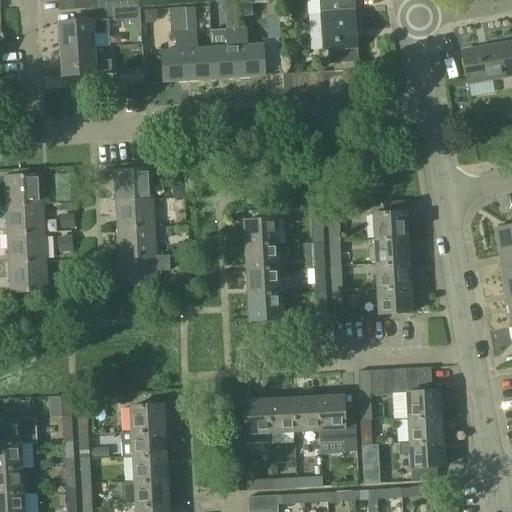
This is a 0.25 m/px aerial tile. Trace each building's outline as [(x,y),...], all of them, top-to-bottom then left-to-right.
[(74,0),(75,9),(108,7),(107,0),(74,0)] [(219,0),(219,28),(233,28),(232,0),(219,0)] [(354,0),(318,0),(322,50),(328,50),(329,64),(359,62),(354,0)] [(112,8),(113,21),(140,20),(139,6),(112,8)] [(163,82),(188,81),(185,33),(187,33),(185,8),(173,9),(169,9),(171,40),(176,40),(176,51),(161,52),(163,82)] [(60,23),(61,50),(95,48),(94,35),(111,34),(110,20),(60,23)] [(246,29),(236,30),(238,78),(264,76),(262,46),(247,47),(246,29)] [(211,32),(212,49),(213,79),(238,78),(236,30),(211,32)] [(185,33),(188,81),(213,79),(212,49),(197,50),(196,33),(187,33),(185,33)] [(511,43),(463,52),(465,65),(469,84),(511,76),(511,43)] [(95,48),(61,50),(63,76),(113,74),(112,61),(96,61),(95,48)] [(144,70),(116,72),(117,86),(144,84),(144,70)] [(343,71),(344,95),(357,94),(355,70),(343,71)] [(344,95),(343,71),(330,72),(332,96),(344,95)] [(332,96),(330,72),(318,73),(320,97),(332,96)] [(308,97),(307,73),(295,74),(296,98),(308,97)] [(320,97),(318,73),(307,73),(308,97),(320,97)] [(296,98),(295,74),(282,75),(284,99),(296,98)] [(114,171),(116,201),(154,199),(152,169),(114,171)] [(6,206),(44,204),(42,175),(4,177),(6,206)] [(118,229),(155,227),(154,199),(116,201),(118,229)] [(45,233),(44,204),(6,206),(8,235),(45,233)] [(374,215),(375,240),(408,238),(407,213),(374,215)] [(495,230),(500,256),(511,253),(511,216),(508,218),(510,227),(495,230)] [(314,235),(324,234),(323,218),(313,218),(314,235)] [(245,222),(246,247),(279,246),(278,220),(245,222)] [(341,243),(341,226),(329,227),(330,243),(341,243)] [(118,229),(119,258),(157,256),(155,227),(118,229)] [(47,262),(45,233),(8,235),(9,264),(47,262)] [(375,240),(377,265),(410,263),(408,238),(375,240)] [(324,244),(314,244),(315,260),(325,260),(324,244)] [(246,247),(248,272),(281,271),(279,246),(246,247)] [(330,251),(331,268),(342,267),(342,251),(330,251)] [(511,253),(500,256),(505,280),(511,278),(511,253)] [(159,286),(158,271),(170,271),(169,255),(157,256),(119,258),(121,288),(159,286)] [(48,291),(47,262),(9,264),(11,293),(48,291)] [(410,263),(377,265),(378,290),(411,288),(410,263)] [(326,268),(315,269),(316,285),(326,285),(326,268)] [(248,272),(249,297),(282,295),(281,271),(248,272)] [(343,292),(343,275),(332,276),(332,292),(343,292)] [(177,281),(177,290),(177,292),(190,292),(190,281),(188,281),(177,281)] [(413,313),(411,288),(378,290),(380,315),(413,313)] [(327,293),(316,293),(317,310),(328,309),(327,293)] [(282,295),(249,297),(250,322),(283,321),(282,295)] [(344,317),(344,300),(333,301),(334,318),(344,317)] [(419,370),(421,393),(433,392),(432,369),(419,370)] [(397,394),(407,394),(409,394),(408,370),(395,371),(397,394)] [(408,370),(409,394),(421,393),(419,370),(408,370)] [(384,395),(397,394),(395,371),(383,372),(384,395)] [(372,396),(371,372),(359,373),(360,396),(372,396)] [(383,372),(371,372),(372,396),(384,395),(383,372)] [(421,393),(409,394),(407,394),(409,419),(442,417),(440,392),(433,392),(421,393)] [(319,399),(321,431),(322,443),(347,441),(347,453),(356,453),(359,453),(358,429),(355,429),(346,429),(345,408),(344,397),(340,397),(340,393),(326,394),(327,398),(319,399)] [(295,400),(296,432),(321,431),(319,399),(295,400)] [(271,434),(296,432),(295,400),(270,401),(271,434)] [(271,434),(270,401),(244,403),(247,443),(272,442),(271,434)] [(362,422),(373,421),(372,405),(361,405),(362,422)] [(133,433),(166,431),(164,406),(131,407),(133,432),(133,433)] [(63,435),(72,435),(71,417),(62,417),(63,435)] [(443,441),(442,417),(409,419),(410,443),(443,441)] [(79,436),(88,436),(87,418),(78,419),(79,436)] [(0,446),(21,446),(37,445),(36,419),(20,420),(0,421),(0,446)] [(374,429),(362,430),(363,446),(375,445),(374,429)] [(134,458),(167,455),(166,431),(133,433),(133,432),(122,433),(121,433),(122,458),(134,458)] [(412,470),(436,468),(445,468),(443,441),(410,443),(410,445),(400,446),(400,457),(411,456),(412,470)] [(63,443),(64,460),(74,459),(73,443),(63,443)] [(80,461),(90,460),(89,444),(79,445),(80,461)] [(0,471),(23,470),(21,446),(0,446),(0,471)] [(134,458),(135,482),(168,480),(167,455),(134,458)] [(65,484),(75,483),(74,467),(65,468),(65,484)] [(81,486),(91,485),(90,469),(80,469),(81,486)] [(0,495),(24,494),(23,470),(0,471),(0,495)] [(307,478),(308,488),(324,487),(323,477),(307,478)] [(282,479),(283,489),(299,488),(298,478),(282,479)] [(274,479),(257,480),(258,491),(274,490),(274,479)] [(168,480),(135,482),(137,507),(169,505),(168,480)] [(402,489),(403,499),(419,498),(419,488),(402,489)] [(394,499),(393,489),(377,490),(377,500),(394,499)] [(66,492),(67,508),(77,508),(76,492),(66,492)] [(336,493),(336,502),(353,502),(352,492),(336,493)] [(82,510),(93,510),(92,493),(82,494),(82,510)] [(327,493),(311,494),(311,504),(328,503),(327,493)] [(0,511),(24,511),(24,494),(0,495),(0,511)] [(303,494),(286,495),(287,505),(303,504),(303,494)] [(250,498),(250,511),(273,510),(273,496),(250,498)]
